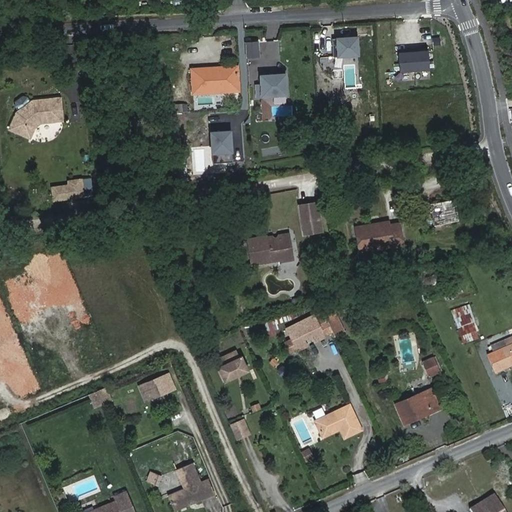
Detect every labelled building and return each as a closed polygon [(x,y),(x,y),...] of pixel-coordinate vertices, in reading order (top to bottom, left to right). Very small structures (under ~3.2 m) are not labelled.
[(354,36),(329,38),(331,57),(356,55),(354,36)] [(427,49),(398,51),(399,70),(429,67),(427,49)] [(193,73),(192,68),(181,69),(183,92),(228,90),(226,66),(209,67),(209,72),(193,73)] [(284,74),(257,75),(259,100),(286,98),(284,74)] [(40,122),(62,120),(59,97),(31,100),(15,112),(8,128),(30,138),(34,126),(40,122)] [(277,111),(267,112),(268,137),(279,137),(277,111)] [(178,131),(164,134),(168,150),(181,147),(178,131)] [(229,131),(207,133),(210,156),(232,154),(229,131)] [(183,159),(173,161),(178,182),(187,180),(183,159)] [(84,197),(81,178),(69,180),(70,186),(54,188),(55,200),(84,197)] [(452,199),(431,203),(433,222),(456,219),(452,199)] [(317,202),(300,205),(305,232),(323,229),(317,202)] [(358,253),(389,247),(391,247),(392,250),(403,248),(397,221),(386,224),(385,220),(353,226),(358,253)] [(83,235),(71,238),(74,249),(86,246),(83,235)] [(265,236),(248,240),(252,264),(282,259),(283,257),(292,255),(288,236),(272,239),(270,242),(267,242),(265,236)] [(460,281),(449,286),(454,297),(465,292),(460,281)] [(466,301),(449,306),(462,342),(477,337),(475,330),(477,330),(466,301)] [(313,315),(286,329),(291,339),(296,349),(297,350),(307,345),(303,338),(312,334),(311,331),(319,327),(313,315)] [(507,344),(485,354),(493,372),(511,362),(511,336),(505,340),(507,344)] [(283,343),(288,353),(296,349),(291,339),(283,343)] [(249,371),(243,358),(241,358),(238,351),(225,357),(229,364),(222,366),(220,367),(226,381),(249,371)] [(436,355),(423,360),(430,377),(443,373),(436,355)] [(229,364),(225,357),(219,359),(222,366),(229,364)] [(167,373),(160,376),(167,390),(174,387),(167,373)] [(160,376),(145,383),(151,397),(167,390),(160,376)] [(145,383),(138,386),(144,400),(151,397),(145,383)] [(423,412),(424,415),(441,407),(432,386),(395,403),(404,421),(423,412)] [(107,388),(98,392),(104,406),(113,403),(107,388)] [(98,392),(88,396),(94,410),(104,406),(98,392)] [(253,412),(263,409),(260,402),(251,405),(253,412)] [(124,404),(115,406),(117,415),(126,413),(124,404)] [(363,430),(351,404),(317,419),(324,435),(343,427),(347,437),(363,430)] [(405,424),(424,415),(423,412),(404,421),(405,424)] [(250,432),(244,418),(233,423),(238,437),(250,432)] [(329,445),(347,437),(343,427),(324,435),(329,445)] [(313,456),(309,447),(303,450),(307,459),(313,456)] [(177,511),(215,495),(208,478),(200,481),(193,463),(175,470),(182,488),(169,493),(177,511)] [(161,476),(149,471),(144,480),(156,485),(161,476)] [(61,487),(55,490),(58,498),(64,495),(61,487)] [(115,500),(85,511),(132,511),(124,491),(113,496),(115,500)] [(472,511),(503,511),(494,496),(471,510),(472,511)]
